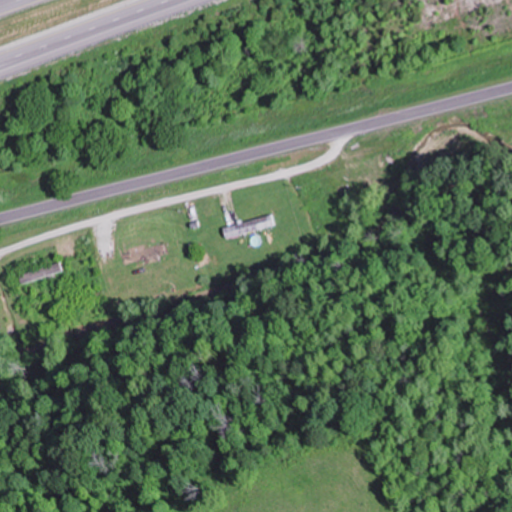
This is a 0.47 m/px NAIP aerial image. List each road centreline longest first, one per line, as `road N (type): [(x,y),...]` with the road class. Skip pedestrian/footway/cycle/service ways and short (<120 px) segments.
road 1 (residential): [(511,85),(0,216)]
road 2 (motorway): [(0,67),(181,0)]
